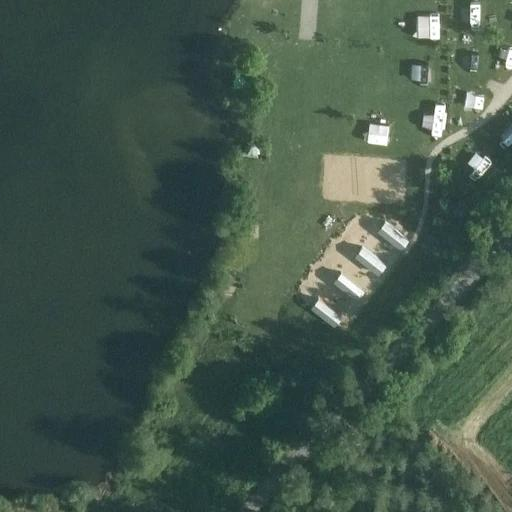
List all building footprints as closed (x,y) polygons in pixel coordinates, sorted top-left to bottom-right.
[(495,123),(510,139),(511,137),(511,112),(509,109),(495,123)] [(407,238),(386,220),(378,229),(400,247),(407,238)] [(385,264),(363,246),(356,255),(377,273),(385,264)] [(363,289),(342,271),(334,280),(356,298),(363,289)] [(341,316),(319,298),(312,307),(333,325),(341,316)]
